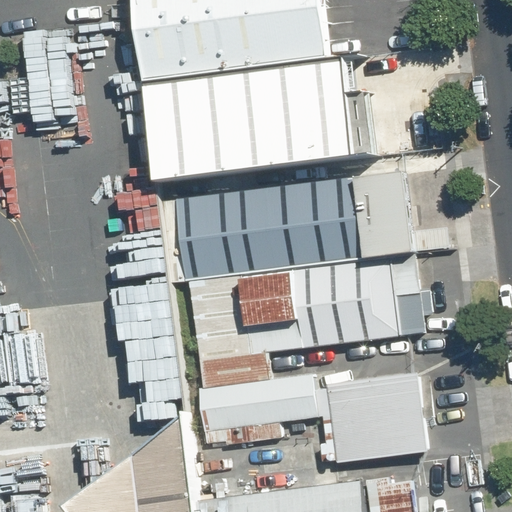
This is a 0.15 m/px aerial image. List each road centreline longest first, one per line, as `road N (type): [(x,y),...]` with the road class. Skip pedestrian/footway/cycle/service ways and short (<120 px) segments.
road 1 (unknown): [(0,235),(41,328),(47,384)]
road 2 (unclassified): [(496,0),(511,131)]
